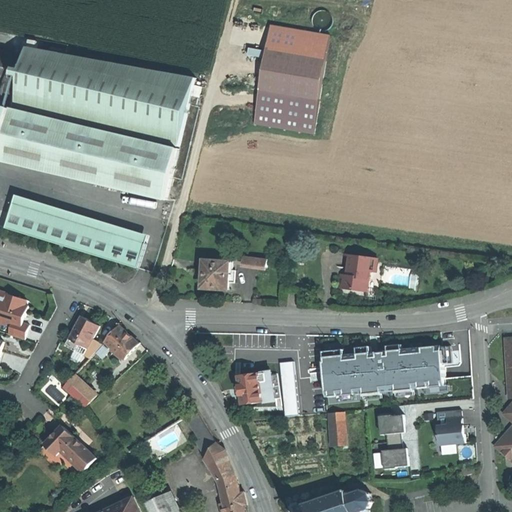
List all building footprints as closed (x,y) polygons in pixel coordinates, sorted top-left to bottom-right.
[(31,47),(23,46),(21,54),(30,55),(31,47)] [(30,55),(21,54),(16,87),(14,96),(12,107),(182,137),(192,95),(195,84),(196,77),(31,47),(30,55)] [(21,54),(0,50),(0,84),(16,87),(21,54)] [(328,60),(268,50),(261,89),(321,99),(328,60)] [(16,87),(0,84),(0,93),(14,96),(16,87)] [(202,86),(195,84),(192,95),(199,97),(202,86)] [(0,160),(167,201),(180,150),(0,107),(0,160)] [(122,239),(19,206),(11,231),(114,264),(122,239)] [(153,249),(122,239),(114,264),(145,274),(153,249)] [(348,275),(342,274),(340,288),(356,290),(369,292),(372,271),(378,272),(380,259),(351,255),(349,267),(351,267),(350,275),(348,275)] [(269,259),(244,256),(243,264),(268,267),(269,259)] [(231,263),(206,261),(204,289),(206,289),(205,291),(216,291),(216,289),(221,289),(230,290),(230,283),(236,283),(236,271),(230,271),(231,263)] [(9,294),(0,291),(0,308),(1,309),(0,310),(0,323),(14,328),(11,336),(27,341),(32,326),(26,324),(31,307),(28,306),(29,302),(17,298),(9,295),(9,294)] [(94,323),(84,318),(81,324),(77,332),(72,340),(81,345),(90,349),(91,350),(95,341),(102,327),(94,323)] [(126,359),(128,360),(141,345),(132,337),(122,328),(108,343),(116,349),(118,351),(126,359)] [(511,338),(507,339),(511,390),(511,431),(499,445),(507,452),(506,455),(509,458),(511,458),(511,338)] [(78,351),(81,345),(72,340),(69,347),(78,351)] [(106,346),(95,341),(91,350),(90,349),(87,356),(93,359),(106,346)] [(124,362),(126,359),(118,351),(116,354),(124,362)] [(273,372),(262,373),(266,401),(276,400),(276,395),(274,386),(273,372)] [(262,373),(241,376),(243,391),(245,404),(266,401),(262,373)] [(77,376),(67,388),(89,408),(99,396),(77,376)] [(344,389),(329,390),(335,447),(350,446),(344,389)] [(315,398),(288,401),(290,414),(316,411),(315,398)] [(288,401),(278,402),(279,415),(290,414),(288,401)] [(198,411),(189,416),(203,439),(204,440),(213,435),(198,411)] [(393,416),(382,417),(384,435),(388,434),(390,451),(385,451),(387,469),(398,468),(398,467),(411,466),(410,457),(408,457),(407,449),(409,449),(408,432),(405,433),(404,424),(407,424),(406,415),(393,417),(393,416)] [(463,417),(449,419),(449,427),(440,428),(442,445),(468,443),(467,434),(465,434),(464,426),(463,417)] [(56,437),(48,445),(60,456),(65,450),(89,472),(100,459),(66,427),(56,437)] [(204,440),(203,439),(199,441),(204,450),(215,439),(213,435),(204,440)] [(215,439),(204,450),(208,457),(218,443),(215,439)] [(227,451),(218,443),(208,457),(208,458),(227,451)] [(507,452),(499,445),(497,448),(506,455),(507,452)] [(362,447),(327,452),(329,466),(364,462),(362,447)] [(208,458),(207,459),(220,481),(238,477),(227,451),(208,458)] [(463,468),(465,476),(476,473),(474,466),(463,468)] [(238,477),(220,481),(228,509),(225,510),(225,511),(246,511),(245,506),(249,505),(246,492),(242,493),(238,477)] [(301,505),(298,505),(299,507),(297,508),(298,510),(300,510),(300,511),(371,511),(372,511),(371,509),(374,503),(375,503),(376,501),(374,501),(372,495),(373,494),(372,492),(371,493),(365,490),(365,489),(363,488),(362,490),(357,492),(356,491),(354,491),(355,493),(349,495),(348,492),(349,492),(349,490),(347,490),(347,489),(345,489),(345,491),(336,494),(335,493),(333,493),(333,495),(324,498),(324,497),(322,497),(322,498),(313,502),(312,501),(310,502),(310,503),(301,506),(301,505)] [(177,511),(168,493),(148,503),(152,511),(177,511)] [(140,511),(133,497),(103,511),(140,511)]
